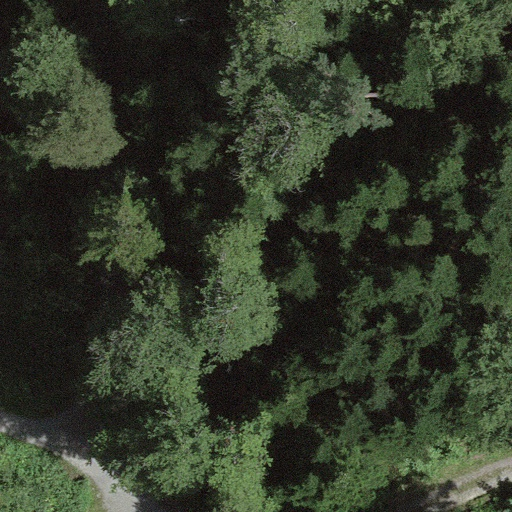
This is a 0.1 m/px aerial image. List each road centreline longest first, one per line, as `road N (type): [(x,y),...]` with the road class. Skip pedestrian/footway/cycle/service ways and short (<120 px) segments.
road 1 (track): [(116,0),(112,377),(137,482)]
road 2 (track): [(137,482),(64,439),(0,424)]
